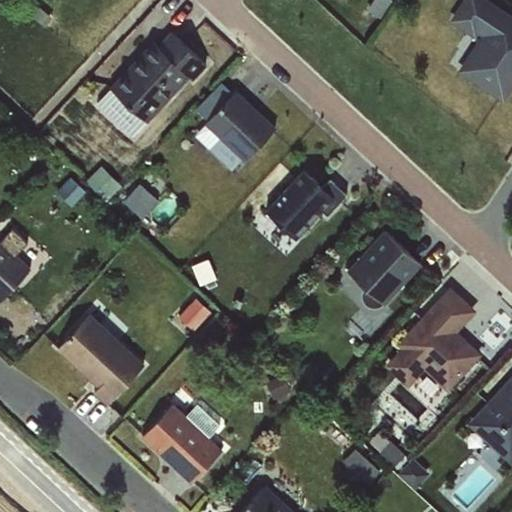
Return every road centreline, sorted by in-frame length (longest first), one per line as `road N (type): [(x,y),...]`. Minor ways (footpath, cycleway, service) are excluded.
road 1 (residential): [(492,245),(225,0)]
road 2 (residential): [(162,511),(0,366)]
